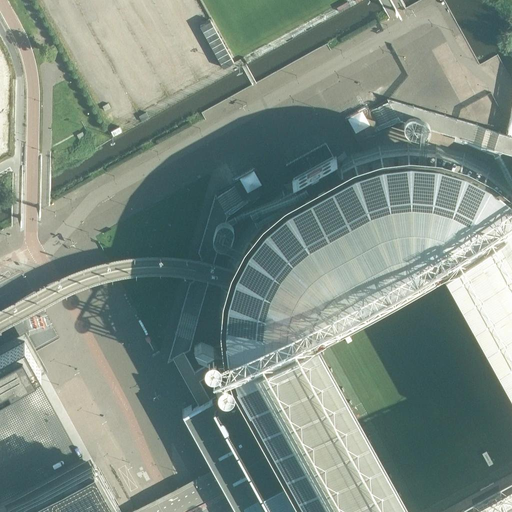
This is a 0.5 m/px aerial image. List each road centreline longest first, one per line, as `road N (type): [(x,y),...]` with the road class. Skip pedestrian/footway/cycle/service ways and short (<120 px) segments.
road 1 (secondary): [(511,324),(159,511)]
road 2 (unknown): [(303,390),(283,328),(283,295),(306,254),(346,229),(390,213),(419,216),(470,251),(499,291)]
road 3 (secondary): [(206,511),(511,346)]
